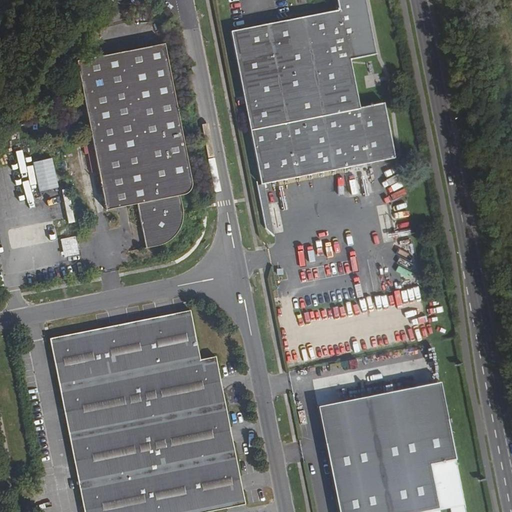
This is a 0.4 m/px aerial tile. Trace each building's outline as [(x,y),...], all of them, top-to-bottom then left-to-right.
[(337,10),(230,32),(253,145),(388,119),(385,103),(359,108),(350,61),(350,60),(375,55),(363,0),(336,0),(338,8),(338,9),(337,10)] [(164,44),(77,62),(99,177),(103,194),(106,210),(137,204),(146,248),(157,246),(162,245),(171,240),(176,234),(181,226),(183,216),(177,184),(191,181),(164,44)] [(388,119),(253,145),(261,185),(396,158),(388,119)] [(74,235),(59,239),(64,258),(79,254),(74,235)] [(190,310),(49,339),(84,511),(206,511),(245,504),(216,357),(200,359),(190,310)] [(362,375),(364,387),(413,377),(411,365),(362,375)] [(364,387),(315,397),(337,511),(465,511),(457,468),(432,473),(413,377),(364,387)]
